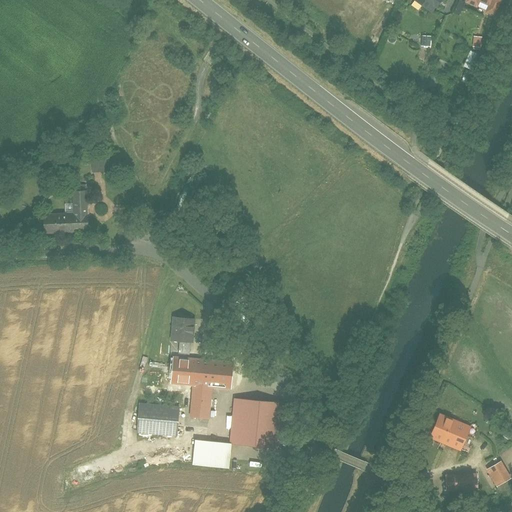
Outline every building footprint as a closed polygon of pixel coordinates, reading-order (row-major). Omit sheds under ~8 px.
[(413,0),(413,2),(426,13),(436,0),(413,0)] [(457,15),(463,2),(458,0),(456,0),(451,12),(457,15)] [(463,0),(462,3),(493,16),(499,1),(496,0),(463,0)] [(420,46),(429,46),(429,36),(420,36),(420,46)] [(464,70),(472,73),(479,57),(471,54),(464,70)] [(44,219),(45,231),(90,229),(88,193),(76,193),(78,217),(44,219)] [(230,386),(231,361),(193,360),(195,320),(176,319),(175,340),(183,341),(182,359),(176,359),(175,384),(196,385),(195,416),(210,416),(211,385),(230,386)] [(340,368),(335,374),(341,379),(346,373),(340,368)] [(240,400),(235,448),(292,454),(294,434),(280,432),(283,405),(240,400)] [(179,408),(142,406),(142,430),(178,431),(179,408)] [(428,440),(461,454),(471,430),(438,416),(428,440)] [(232,445),(196,442),(195,463),(231,465),(232,445)] [(480,469),(490,482),(506,470),(496,457),(480,469)] [(459,490),(460,473),(439,473),(439,490),(459,490)]
